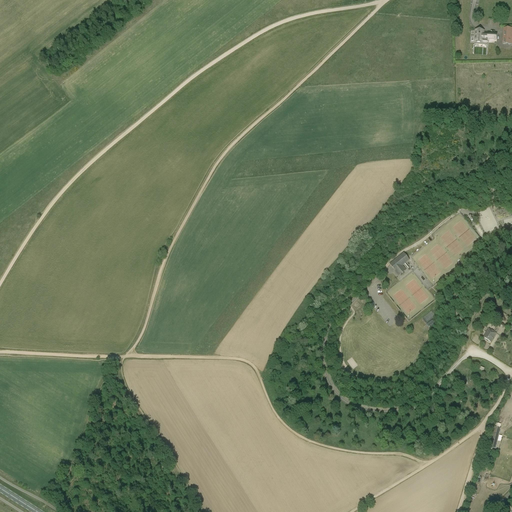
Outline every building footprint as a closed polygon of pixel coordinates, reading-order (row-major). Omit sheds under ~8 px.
[(475,31),(474,41),(482,42),(487,43),(487,40),(495,40),(496,34),(487,33),(487,34),(484,34),(484,31),(475,31)] [(503,32),(502,44),(511,44),(511,38),(510,39),(510,33),(503,32)] [(403,254),(390,265),(395,272),(398,276),(405,270),(402,266),(409,260),(408,260),(403,254)] [(490,342),(496,333),(488,329),(483,338),(490,342)] [(495,427),(490,448),(492,449),(495,449),(501,428),(495,427)]
